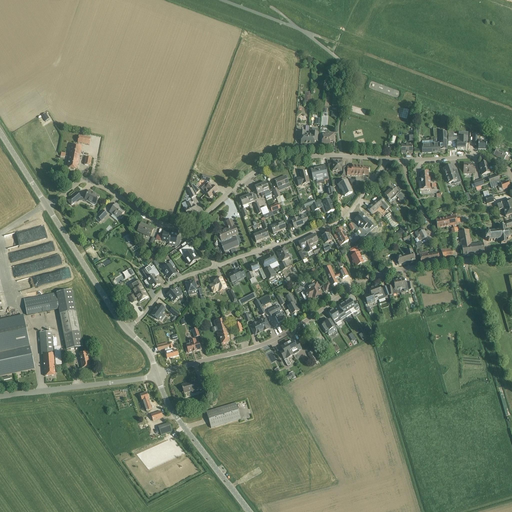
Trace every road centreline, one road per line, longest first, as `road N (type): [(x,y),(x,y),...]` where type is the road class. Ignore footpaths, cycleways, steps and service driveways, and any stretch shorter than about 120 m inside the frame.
road 1 (tertiary): [(156,374),(268,342),(381,272),(443,263)]
road 2 (residential): [(215,265),(332,226),(388,159)]
road 3 (residential): [(187,226),(261,168),(341,155)]
road 4 (tertiary): [(249,511),(170,408),(156,374)]
road 5 (residential): [(47,206),(83,179),(151,219),(187,226)]
road 6 (tertiary): [(0,396),(156,374)]
road 7 (tertiary): [(125,329),(47,206)]
road 8 (unclassified): [(341,155),(337,127),(352,80),(305,33)]
